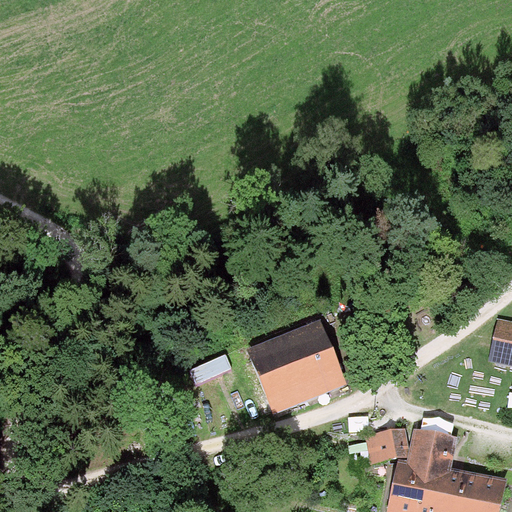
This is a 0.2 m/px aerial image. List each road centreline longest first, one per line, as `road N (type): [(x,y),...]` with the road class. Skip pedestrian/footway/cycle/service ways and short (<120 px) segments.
road 1 (track): [(368,397),(309,421),(51,492),(4,477)]
road 2 (track): [(4,477),(9,447),(65,318),(70,277),(66,252),(0,210)]
road 3 (track): [(368,397),(511,294)]
road 4 (track): [(511,433),(368,397)]
